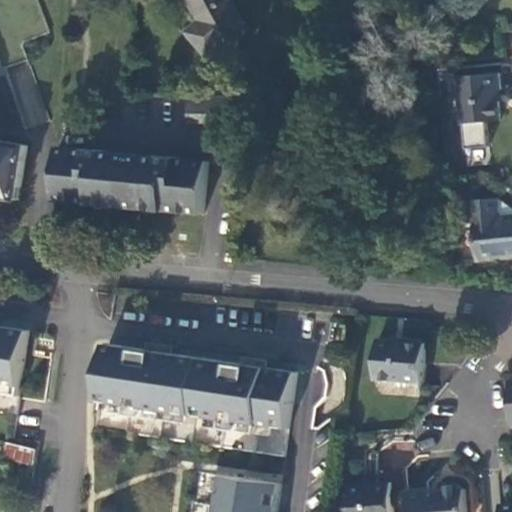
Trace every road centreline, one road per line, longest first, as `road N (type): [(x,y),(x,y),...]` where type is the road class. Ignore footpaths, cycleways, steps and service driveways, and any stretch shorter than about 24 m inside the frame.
road 1 (residential): [(511,308),(86,259)]
road 2 (residential): [(86,259),(53,511)]
